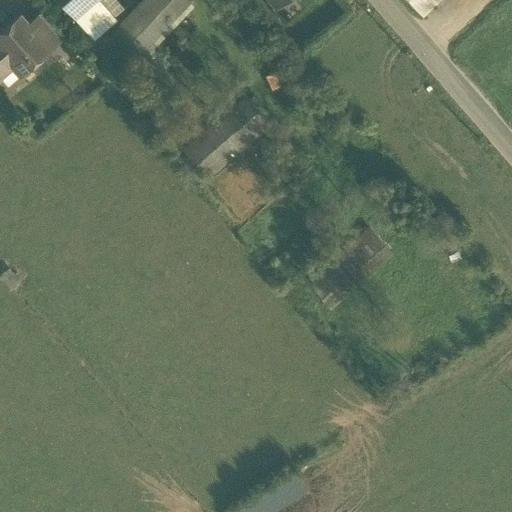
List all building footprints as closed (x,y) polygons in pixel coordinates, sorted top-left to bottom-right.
[(58,0),(74,17),(91,3),(94,0),(58,0)] [(188,0),(143,0),(116,28),(140,51),(188,0)] [(406,0),(422,16),(424,15),(424,14),(438,0),(406,0)] [(91,3),(74,17),(91,37),(108,22),(91,3)] [(31,29),(20,16),(0,33),(0,52),(13,68),(25,58),(27,60),(28,59),(31,63),(48,48),(31,29)] [(44,17),(31,29),(48,48),(62,37),(44,17)] [(0,78),(13,68),(0,52),(0,78)] [(246,98),(184,152),(206,177),(268,124),(246,98)] [(369,228),(307,283),(329,308),(391,254),(369,228)] [(227,511),(266,511),(304,487),(292,469),(227,511)]
